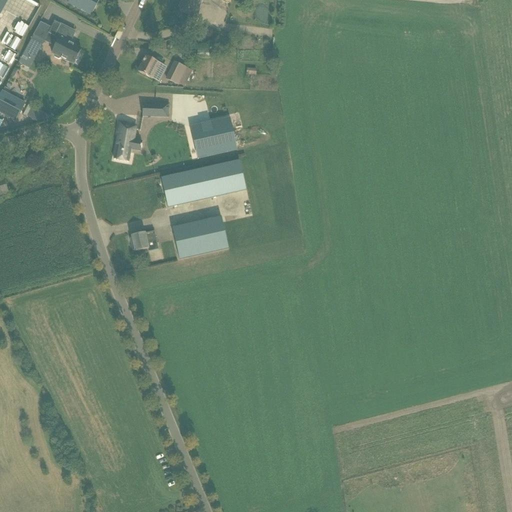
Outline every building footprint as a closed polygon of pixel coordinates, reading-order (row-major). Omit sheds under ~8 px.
[(28,0),(27,0),(22,20),(33,22),(38,2),(28,0)] [(99,0),(71,0),(70,4),(91,16),(99,0)] [(180,0),(178,12),(197,17),(201,0),(180,0)] [(14,22),(9,29),(8,28),(0,40),(0,42),(14,50),(29,26),(21,21),(19,25),(14,22)] [(52,28),(49,34),(60,40),(56,48),(52,54),(73,65),(75,61),(78,60),(80,56),(79,54),(81,49),(69,44),(75,32),(59,24),(54,22),(52,28)] [(224,46),(254,49),(256,37),(226,34),(224,46)] [(31,42),(24,55),(34,60),(36,57),(45,42),(34,36),(31,42)] [(0,50),(0,60),(12,65),(16,53),(1,47),(0,50)] [(158,82),(162,75),(165,67),(145,58),(138,72),(150,78),(151,78),(158,82)] [(177,86),(178,85),(184,88),(192,71),(187,68),(186,69),(175,63),(166,80),(177,86)] [(2,92),(0,95),(0,114),(15,123),(25,105),(2,92)] [(155,101),(154,114),(169,115),(169,101),(155,101)] [(27,117),(32,107),(28,105),(23,116),(26,117),(27,117)] [(229,120),(190,128),(197,160),(236,151),(229,120)] [(119,134),(114,160),(128,163),(131,150),(133,141),(136,127),(126,125),(127,125),(119,123),(117,134),(119,134)] [(160,170),(194,164),(189,139),(183,140),(184,146),(156,151),(160,170)] [(240,159),(161,177),(168,207),(246,190),(240,159)] [(0,179),(0,196),(9,193),(4,178),(0,179)] [(221,218),(172,229),(179,261),(228,250),(221,218)] [(133,244),(131,245),(133,251),(135,251),(135,252),(148,250),(148,253),(149,253),(158,250),(154,232),(141,235),(132,237),(133,244)]
